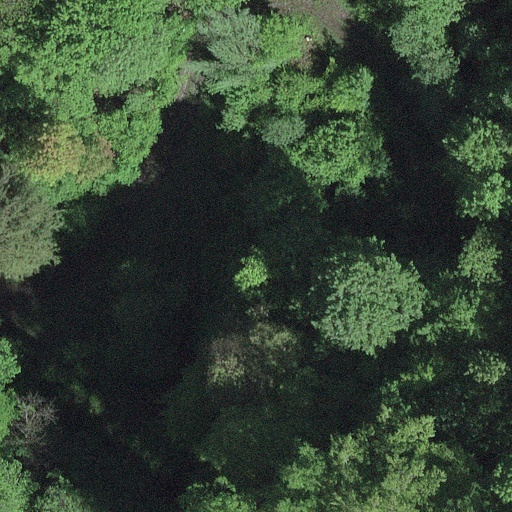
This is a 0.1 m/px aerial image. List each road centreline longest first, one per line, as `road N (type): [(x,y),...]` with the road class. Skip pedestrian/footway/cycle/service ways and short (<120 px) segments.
road 1 (track): [(237,0),(208,19),(154,174),(81,258),(0,302)]
road 2 (track): [(426,98),(334,15),(295,0)]
